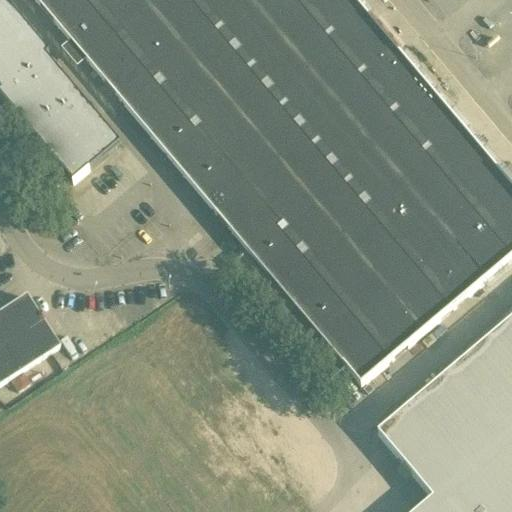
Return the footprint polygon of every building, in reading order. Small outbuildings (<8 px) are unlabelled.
[(0,0),(0,94),(1,95),(0,96),(0,100),(2,102),(7,108),(60,172),(73,187),(120,148),(46,60),(49,57),(0,0)] [(511,191),(383,39),(350,0),(32,0),(45,14),(178,173),(216,217),(266,277),(263,280),(244,258),(233,268),(270,313),(330,384),(345,371),(361,390),(511,262),(511,191)] [(24,300),(0,315),(0,389),(58,352),(24,300)] [(79,416),(152,511),(266,511),(258,501),(267,494),(267,438),(295,417),(295,409),(274,383),(241,408),(189,341),(183,345),(184,399),(163,400),(163,382),(153,369),(157,366),(157,353),(166,347),(166,342),(178,333),(167,318),(79,386),(79,416)] [(421,511),(511,511),(511,323),(378,437),(433,503),(421,511)] [(10,385),(18,396),(30,388),(22,377),(10,385)]
